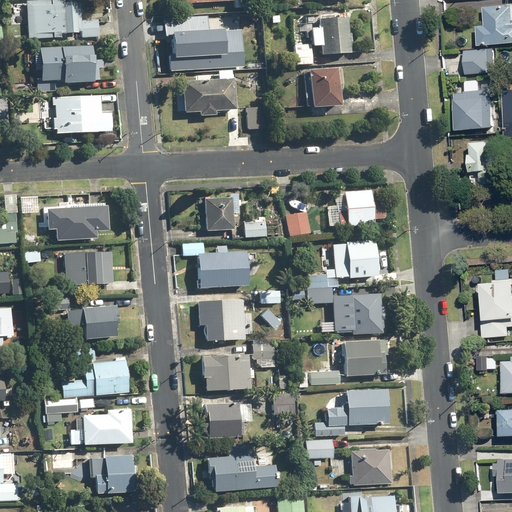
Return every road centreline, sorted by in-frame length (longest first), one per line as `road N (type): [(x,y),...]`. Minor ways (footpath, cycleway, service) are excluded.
road 1 (residential): [(177,511),(144,167)]
road 2 (residential): [(427,236),(450,511)]
road 3 (residential): [(144,167),(417,154)]
road 4 (residential): [(144,167),(129,0)]
road 5 (residential): [(403,0),(417,154)]
road 6 (residential): [(0,171),(144,167)]
